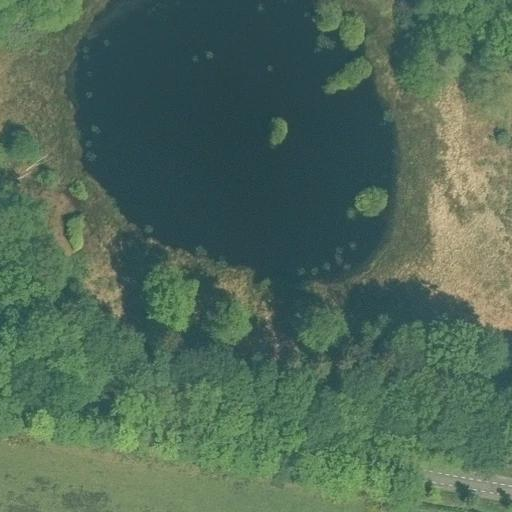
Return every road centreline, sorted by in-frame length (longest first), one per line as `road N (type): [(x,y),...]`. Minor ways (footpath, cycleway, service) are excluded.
road 1 (tertiary): [(0,399),(511,489)]
road 2 (track): [(0,278),(12,304),(25,403)]
